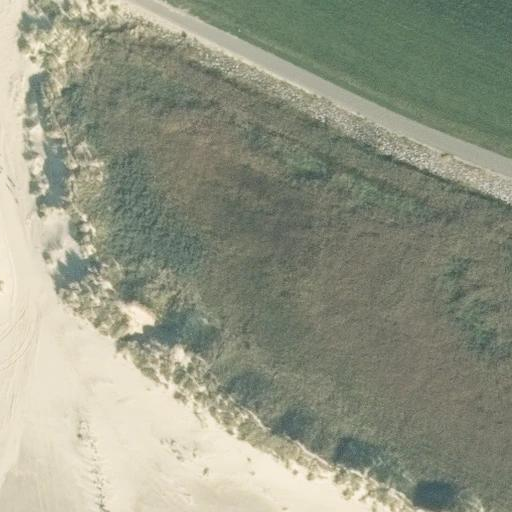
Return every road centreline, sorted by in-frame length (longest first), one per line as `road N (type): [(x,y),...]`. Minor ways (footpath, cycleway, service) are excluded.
road 1 (unclassified): [(126,0),(401,138),(511,181)]
road 2 (unclassified): [(41,306),(0,168)]
